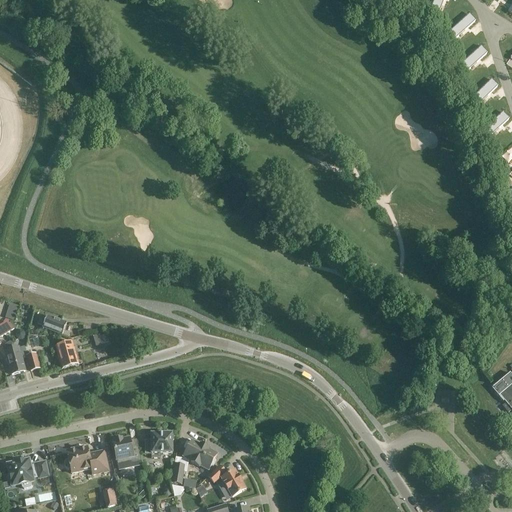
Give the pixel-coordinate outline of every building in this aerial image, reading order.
[(434,0),(430,10),(439,13),(444,0),(434,0)] [(469,15),(449,32),(456,39),(475,22),(469,15)] [(480,47),(461,64),(468,72),(487,54),(480,47)] [(491,80),(472,99),(479,105),(497,87),(491,80)] [(502,113),(483,131),(490,137),(508,120),(502,113)] [(62,336),(67,324),(47,317),(46,318),(41,316),(38,325),(43,327),(42,329),(62,336)] [(0,345),(0,344),(0,338),(14,328),(8,320),(5,319),(2,322),(3,323),(0,324),(0,345)] [(100,335),(91,337),(93,346),(102,344),(100,335)] [(73,343),(55,348),(62,370),(79,365),(73,343)] [(24,372),(20,357),(25,356),(23,348),(5,353),(7,359),(8,359),(12,375),(24,372)] [(30,372),(40,369),(35,354),(25,356),(30,372)] [(511,375),(510,373),(492,389),(503,402),(504,402),(506,404),(503,407),(509,413),(511,411),(511,375)] [(151,441),(144,441),(144,455),(151,455),(151,459),(160,459),(160,454),(172,454),(171,443),(173,440),(173,437),(172,435),(169,433),(166,433),(163,435),(151,435),(151,441)] [(131,451),(129,439),(122,440),(121,440),(114,441),(114,442),(112,442),(116,461),(117,461),(119,471),(142,466),(138,450),(131,451)] [(191,441),(183,457),(191,462),(190,463),(199,467),(200,466),(208,471),(210,467),(213,467),(216,461),(214,459),(216,455),(208,450),(209,449),(200,445),(199,446),(191,441)] [(66,461),(64,464),(65,468),(68,470),(70,469),(71,474),(91,470),(92,476),(108,472),(104,452),(88,455),(87,448),(67,452),(69,460),(66,461)] [(23,461),(23,460),(16,461),(16,463),(11,464),(8,468),(9,474),(8,474),(9,481),(11,481),(12,486),(21,484),(22,488),(24,490),(30,489),(31,486),(30,482),(33,482),(32,477),(38,476),(39,479),(52,476),(49,462),(36,465),(36,466),(30,467),(29,460),(23,461)] [(174,465),(171,484),(182,486),(185,466),(174,465)] [(220,467),(208,478),(214,483),(220,477),(221,479),(220,479),(232,498),(245,490),(234,471),(226,476),(224,473),(225,472),(220,467)] [(50,508),(55,511),(59,506),(54,502),(50,508)]
